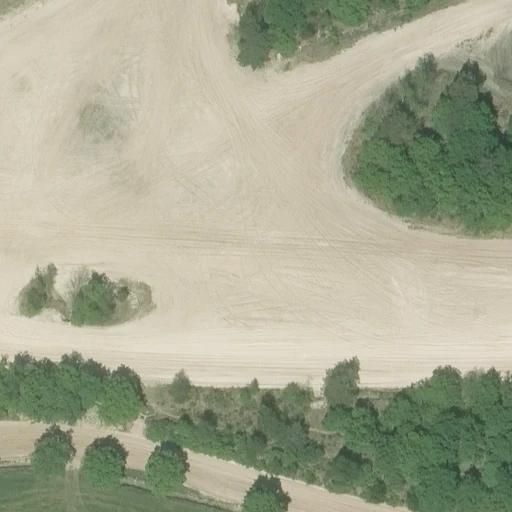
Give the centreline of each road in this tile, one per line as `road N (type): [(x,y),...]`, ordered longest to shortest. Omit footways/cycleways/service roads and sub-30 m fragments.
road 1 (track): [(511,6),(333,87),(281,215),(232,281),(106,350),(0,336)]
road 2 (track): [(0,442),(81,443),(352,511)]
road 3 (track): [(0,296),(28,216),(151,0)]
